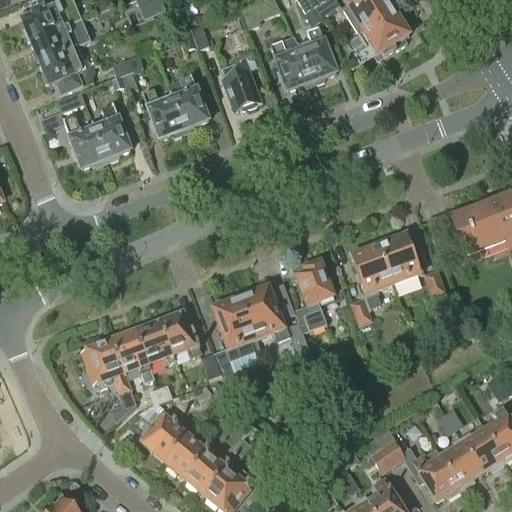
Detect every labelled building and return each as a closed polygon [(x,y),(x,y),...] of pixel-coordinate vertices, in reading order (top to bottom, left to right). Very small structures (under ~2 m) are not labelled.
[(71,0),(42,0),(39,1),(44,14),(33,18),(34,20),(22,25),(26,34),(24,35),(28,46),(31,45),(32,47),(82,26),(71,0)] [(294,0),(305,19),(315,13),(326,5),(322,0),(309,0),(306,3),(303,0),(294,0)] [(358,39),(395,17),(393,14),(395,11),(391,3),(386,3),(384,0),(366,0),(343,15),(358,39)] [(326,5),(315,13),(321,23),(340,11),(333,1),(326,5)] [(96,14),(98,19),(110,15),(108,9),(96,14)] [(249,34),(259,30),(252,12),(242,16),(249,34)] [(322,26),(314,14),(306,19),(314,31),(322,26)] [(110,15),(98,19),(100,25),(112,21),(110,15)] [(396,19),(395,17),(358,39),(367,52),(354,60),(352,58),(347,46),(337,51),(346,76),(360,70),(361,71),(375,62),(378,67),(407,49),(404,44),(410,41),(403,30),(405,26),(400,18),(396,19)] [(200,19),(189,23),(193,33),(204,28),(200,19)] [(82,26),(32,47),(35,56),(33,57),(37,69),(40,67),(41,69),(77,54),(91,47),(82,26)] [(202,30),(191,35),(197,53),(198,55),(210,51),(202,30)] [(299,51),(312,88),(315,87),(318,89),(324,87),(325,83),(337,79),(319,33),(307,38),(311,47),(299,51)] [(197,53),(191,35),(178,39),(184,58),(197,53)] [(309,93),(310,89),(312,88),(299,51),(286,56),(282,47),(271,52),(288,97),(300,93),(303,95),(309,93)] [(77,54),(41,69),(44,77),(41,78),(46,90),(49,89),(50,91),(56,89),(60,99),(67,96),(72,95),(94,88),(93,84),(96,76),(94,72),(82,76),(77,64),(80,63),(77,54)] [(117,83),(121,82),(122,81),(132,77),(143,73),(139,61),(112,71),(117,83)] [(258,112),(258,109),(260,108),(249,77),(239,80),(236,70),(222,75),(226,85),(224,86),(236,117),(248,113),(249,115),(258,112)] [(132,77),(122,81),(128,98),(138,94),(132,77)] [(171,100),(184,136),(188,135),(191,137),(197,135),(198,131),(209,127),(192,81),(168,90),(171,100)] [(124,92),(121,82),(117,83),(112,85),(116,95),(124,92)] [(181,137),(184,136),(171,100),(158,105),(155,95),(143,100),(160,145),(172,141),(174,143),(181,140),(181,137)] [(61,119),(86,110),(81,97),(56,106),(61,119)] [(93,129),(106,166),(109,165),(112,167),(118,164),(119,161),(131,157),(114,111),(103,115),(106,125),(93,129)] [(104,167),(106,166),(93,129),(80,134),(76,121),(64,126),(82,175),(93,171),(96,173),(103,170),(104,167)] [(477,209),(431,226),(440,249),(460,242),(466,259),(506,244),(509,253),(511,252),(511,206),(510,203),(479,215),(477,209)] [(408,241),(394,246),(392,241),(378,246),(394,290),(422,280),(408,241)] [(365,301),(394,290),(378,246),(365,251),(367,257),(351,262),(365,301)] [(300,329),(304,339),(327,330),(319,308),(334,302),(322,268),(305,274),(307,279),(297,283),(308,312),(294,317),(299,329),(300,329)] [(438,276),(426,281),(433,303),(446,298),(438,276)] [(282,288),(273,291),(284,322),(293,318),(282,288)] [(316,374),(304,339),(300,329),(299,329),(285,334),(270,293),(258,297),(256,292),(239,299),(257,347),(275,340),(278,349),(291,344),(303,379),(316,374)] [(261,357),(257,347),(239,299),(223,304),(225,310),(213,314),(228,354),(214,359),(217,365),(222,381),(227,387),(237,384),(235,378),(259,369),(256,359),(261,357)] [(352,309),(359,331),(372,326),(364,304),(352,309)] [(160,328),(174,367),(176,366),(174,361),(188,356),(191,364),(202,361),(186,319),(160,328)] [(174,367),(160,328),(138,337),(150,370),(164,365),(166,370),(174,367)] [(138,337),(136,337),(112,346),(125,379),(131,393),(155,385),(151,376),(152,376),(150,370),(138,337)] [(511,349),(509,344),(489,356),(497,370),(511,360),(511,349)] [(114,383),(120,399),(120,400),(117,401),(122,414),(134,409),(129,396),(131,395),(131,393),(125,379),(112,346),(87,355),(100,389),(114,383)] [(443,351),(430,355),(434,367),(447,362),(443,351)] [(209,385),(222,381),(217,365),(214,359),(201,364),(209,385)] [(489,389),(500,406),(511,399),(501,381),(489,389)] [(328,399),(340,394),(337,385),(325,390),(328,399)] [(159,393),(164,407),(173,404),(168,390),(159,393)] [(204,391),(193,400),(200,410),(212,401),(204,391)] [(164,407),(159,393),(149,397),(155,411),(164,407)] [(446,421),(455,435),(462,431),(453,416),(446,421)] [(142,448),(166,468),(189,442),(177,432),(181,428),(173,421),(169,425),(160,417),(150,428),(155,432),(142,448)] [(511,467),(511,426),(506,417),(498,422),(501,427),(487,436),(507,470),(511,467)] [(455,435),(446,421),(438,426),(447,440),(455,435)] [(226,426),(214,440),(222,447),(234,432),(226,426)] [(494,478),(507,470),(487,436),(472,445),(471,443),(463,447),(483,480),(492,474),(494,478)] [(378,444),(394,471),(405,465),(394,446),(388,437),(378,444)] [(192,444),(189,442),(166,468),(187,486),(209,459),(210,460),(213,455),(195,440),(192,444)] [(246,441),(234,456),(242,463),(254,448),(246,441)] [(378,444),(376,445),(367,450),(372,460),(383,478),(394,471),(378,444)] [(473,485),(483,480),(463,447),(454,453),(456,456),(442,464),(462,497),(476,489),(473,485)] [(207,503),(229,476),(233,471),(225,465),(221,469),(210,460),(209,459),(187,486),(207,503)] [(450,505),(462,497),(442,464),(428,473),(422,464),(414,469),(437,507),(447,501),(450,505)] [(241,486),(229,476),(207,503),(217,511),(233,511),(255,486),(247,479),(241,486)] [(342,485),(351,500),(359,495),(350,480),(342,485)] [(382,501),(368,510),(367,510),(368,511),(400,511),(385,487),(377,492),(382,501)] [(260,488),(243,508),(247,511),(265,511),(275,501),(260,488)] [(327,511),(330,511),(336,509),(328,494),(320,499),(327,511)] [(284,499),(274,511),(292,511),(296,508),(284,499)]
